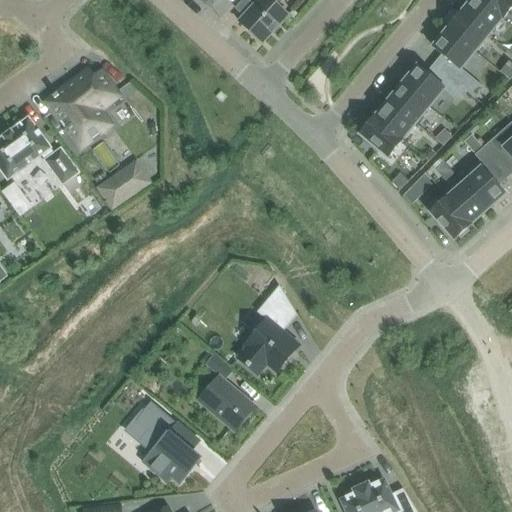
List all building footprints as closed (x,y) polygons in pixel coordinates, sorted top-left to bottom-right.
[(271,0),(247,0),(254,6),(239,22),(263,44),(272,33),(274,35),(280,28),(278,27),(285,19),(288,15),(271,0)] [(504,19),(481,0),(471,0),(461,13),(490,36),(504,19)] [(511,0),(481,0),(504,19),(511,9),(511,0)] [(292,11),(288,15),(285,19),(292,25),(299,17),(292,11)] [(490,36),(461,13),(447,30),(475,54),(490,36)] [(475,54),(447,30),(432,48),(461,71),(453,80),(463,89),(476,100),(485,88),(462,69),(475,54)] [(511,75),(511,64),(509,62),(501,72),(509,79),(511,75)] [(417,66),(403,83),(431,107),(445,91),(455,99),(463,89),(453,80),(446,90),(417,66)] [(90,71),(58,95),(58,94),(53,97),(54,98),(47,103),(81,148),(102,132),(91,117),(118,96),(101,73),(94,77),(90,71)] [(431,107),(403,83),(388,101),(417,124),(431,107)] [(417,124),(388,101),(374,118),(402,142),(417,124)] [(402,142),(374,118),(360,136),(388,159),(402,142)] [(29,119),(0,140),(0,169),(8,181),(42,156),(46,161),(63,185),(79,174),(61,150),(55,155),(51,149),(29,119)] [(511,122),(492,141),(501,151),(503,149),(511,158),(511,122)] [(423,156),(429,161),(435,154),(429,148),(423,156)] [(442,159),(433,166),(436,170),(444,163),(442,159)] [(481,168),(464,183),(489,211),(506,195),(481,168)] [(119,176),(99,190),(113,210),(133,197),(119,176)] [(489,211),(464,183),(447,198),(471,226),(489,211)] [(15,184),(3,193),(21,217),(32,208),(15,184)] [(471,226),(447,198),(430,214),(454,241),(459,236),(461,238),(469,231),(467,229),(471,226)] [(1,268),(0,268),(0,284),(8,278),(1,268)] [(248,348),(238,359),(257,375),(267,364),(278,373),(299,347),(283,333),(298,315),(280,286),(258,313),(266,321),(245,346),(248,348)] [(213,356),(204,366),(213,374),(218,378),(219,377),(225,382),(233,372),(222,363),(213,356)] [(225,382),(219,377),(218,378),(206,393),(215,400),(208,409),(235,432),(256,408),(225,382)] [(150,453),(142,463),(167,485),(169,483),(173,478),(180,483),(196,464),(194,462),(197,458),(192,454),(192,453),(191,452),(199,442),(151,402),(144,411),(135,421),(148,432),(138,443),(150,453)] [(417,511),(404,489),(391,495),(385,480),(371,487),(369,483),(353,491),(355,494),(341,501),(346,511),(417,511)]
